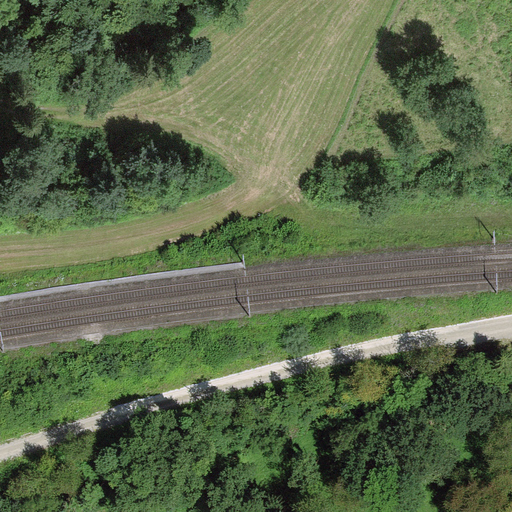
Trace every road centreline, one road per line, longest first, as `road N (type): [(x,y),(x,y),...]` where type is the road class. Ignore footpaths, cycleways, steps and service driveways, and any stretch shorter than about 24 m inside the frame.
road 1 (track): [(0,450),(263,371),(511,319)]
road 2 (track): [(242,0),(140,87),(95,112),(23,113),(0,104)]
